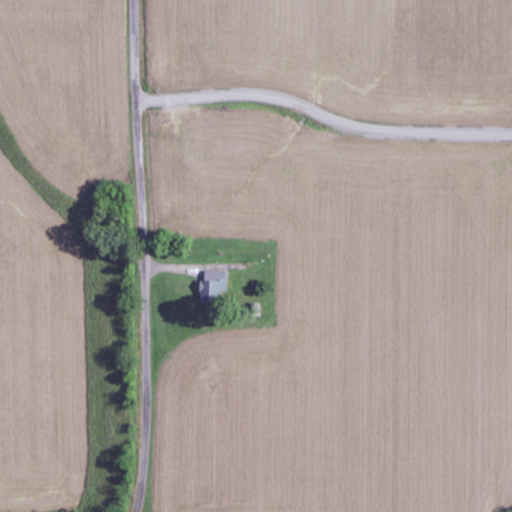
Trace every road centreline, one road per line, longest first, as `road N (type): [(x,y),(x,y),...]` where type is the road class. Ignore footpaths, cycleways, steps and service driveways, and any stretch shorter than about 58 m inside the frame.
road 1 (residential): [(137,511),(146,376),(134,0)]
road 2 (residential): [(511,132),(373,128),(247,93),(136,99)]
